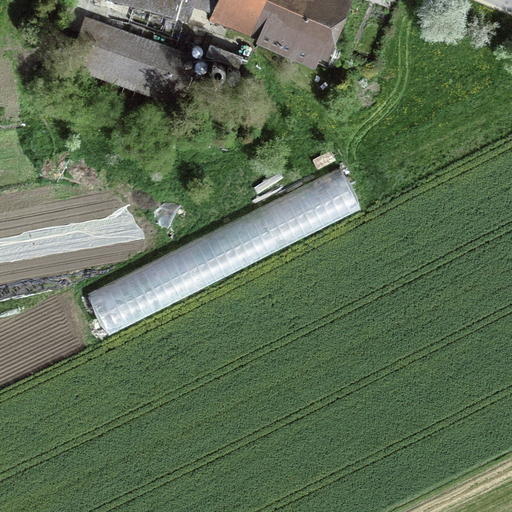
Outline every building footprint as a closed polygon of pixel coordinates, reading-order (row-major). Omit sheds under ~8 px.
[(117,0),(188,20),(193,4),(201,6),(202,0),(117,0)] [(215,0),(208,16),(257,37),(256,40),(313,64),(318,54),(326,57),(350,0),(215,0)] [(203,55),(84,14),(67,65),(185,105),(203,55)] [(56,181),(168,227),(178,203),(66,157),(56,181)] [(88,293),(109,334),(361,208),(340,167),(88,293)]
